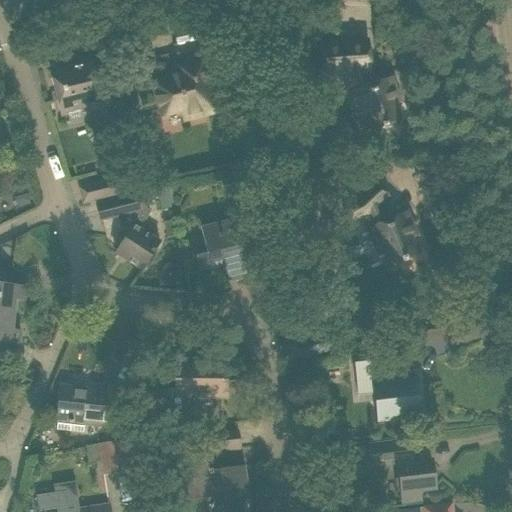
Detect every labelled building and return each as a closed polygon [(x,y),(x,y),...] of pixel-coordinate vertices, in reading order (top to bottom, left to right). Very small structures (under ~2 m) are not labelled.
[(393,105),(399,103),(391,79),(371,85),(366,72),(370,71),(367,42),(315,46),(317,78),(341,76),(347,91),(345,92),(359,134),(398,121),(393,105)] [(152,81),(161,118),(180,114),(182,123),(219,114),(212,84),(205,54),(175,61),(178,75),(152,81)] [(86,106),(109,100),(98,56),(81,60),(82,65),(51,74),(61,117),(87,110),(86,106)] [(232,99),(223,102),(225,108),(234,106),(232,99)] [(297,165),(300,197),(342,193),(340,161),(297,165)] [(79,188),(83,203),(131,191),(127,176),(79,188)] [(261,181),(247,180),(250,192),(260,193),(261,181)] [(382,252),(389,267),(417,255),(410,239),(416,236),(406,213),(386,221),(379,205),(388,197),(375,183),(364,194),(340,205),(350,226),(368,218),(371,226),(366,229),(377,254),(382,252)] [(96,205),(100,221),(146,210),(142,193),(96,205)] [(282,229),(282,237),(302,238),(303,231),(314,231),(316,208),(274,206),(272,227),(282,229)] [(206,253),(195,256),(199,272),(223,266),(225,275),(234,273),(236,281),(249,278),(241,246),(254,243),(247,216),(245,216),(246,218),(236,221),(235,218),(200,227),(206,253)] [(118,236),(124,240),(115,254),(141,271),(160,240),(128,220),(118,236)] [(0,312),(13,314),(15,299),(24,299),(25,288),(10,286),(11,274),(0,273),(0,312)] [(13,314),(0,312),(0,353),(3,354),(4,342),(19,344),(20,332),(11,331),(13,314)] [(406,378),(403,344),(352,350),(355,376),(371,374),(376,423),(421,418),(417,385),(416,376),(406,378)] [(166,385),(165,411),(181,411),(181,396),(206,397),(226,397),(226,366),(196,366),(196,363),(176,363),(175,383),(175,385),(166,385)] [(57,421),(56,431),(84,434),(85,424),(107,427),(106,433),(107,434),(106,442),(124,438),(124,430),(127,410),(111,409),(113,388),(98,386),(97,391),(61,387),(57,421)] [(201,437),(203,453),(205,452),(209,452),(239,448),(237,432),(201,437)] [(124,438),(106,442),(98,443),(103,474),(129,469),(123,440),(124,438)] [(382,445),(368,446),(369,457),(384,455),(384,458),(396,456),(402,502),(420,500),(419,491),(435,489),(431,460),(408,463),(407,455),(408,455),(406,442),(382,445)] [(203,453),(184,455),(190,498),(215,495),(217,511),(248,511),(242,468),(212,473),(209,452),(205,452),(203,453)] [(35,495),(38,511),(67,507),(65,491),(35,495)] [(73,511),(110,511),(109,503),(74,508),(73,511)]
